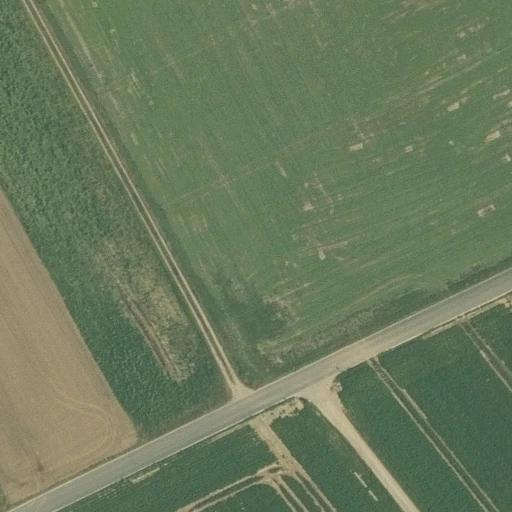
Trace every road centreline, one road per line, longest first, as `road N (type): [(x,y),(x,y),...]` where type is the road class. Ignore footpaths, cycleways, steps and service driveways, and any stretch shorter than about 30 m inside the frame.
road 1 (track): [(30,0),(244,407)]
road 2 (secondary): [(40,511),(307,378)]
road 3 (secondary): [(307,378),(511,281)]
road 4 (unclassified): [(413,511),(307,378)]
